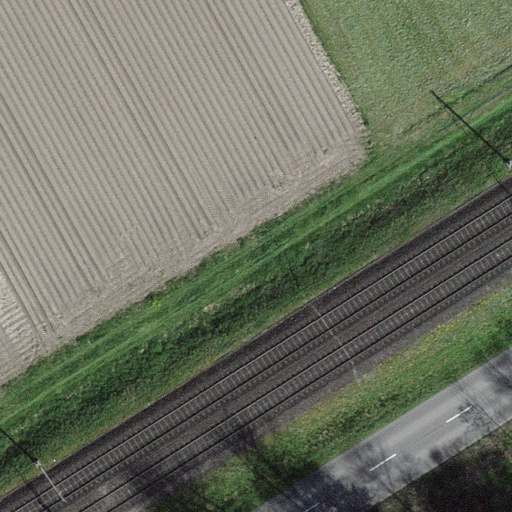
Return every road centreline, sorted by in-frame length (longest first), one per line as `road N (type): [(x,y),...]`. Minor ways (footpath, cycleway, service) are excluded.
road 1 (track): [(511,101),(0,423)]
road 2 (tertiary): [(511,383),(310,511)]
